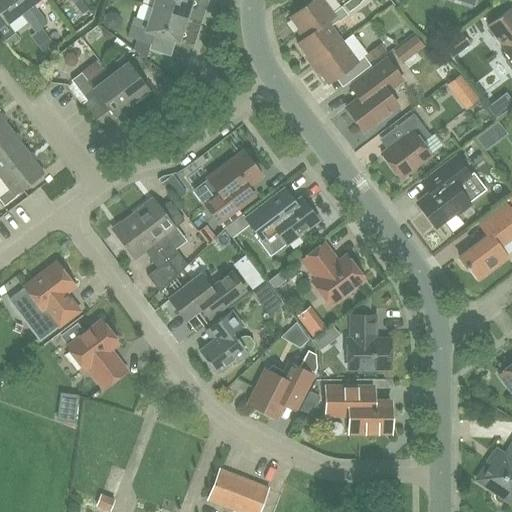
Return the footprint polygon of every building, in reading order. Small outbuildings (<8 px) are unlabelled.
[(20,42),(15,36),(8,26),(22,15),(36,34),(42,30),(19,0),(0,0),(0,15),(0,16),(0,15),(0,35),(11,49),(20,42)] [(19,0),(42,30),(47,26),(33,7),(42,0),(19,0)] [(153,0),(152,7),(186,19),(191,0),(153,0)] [(334,15),(332,13),(322,0),(309,0),(310,1),(289,18),(304,38),(334,15)] [(175,41),(178,42),(186,19),(152,7),(147,22),(133,18),(127,38),(149,45),(148,49),(169,57),(175,41)] [(312,64),(342,41),(331,26),(337,22),(338,22),(347,15),(341,7),(332,13),(334,15),(304,38),(296,44),(312,64)] [(501,49),(511,64),(511,9),(511,10),(509,8),(486,25),(503,48),(501,49)] [(441,47),(450,59),(470,44),(461,32),(441,47)] [(403,63),(425,46),(417,35),(395,52),(403,63)] [(357,61),(342,41),(312,64),(327,85),(344,72),(350,81),(370,66),(363,56),(357,61)] [(109,75),(131,104),(148,90),(122,56),(114,62),(119,68),(109,75)] [(402,80),(386,59),(349,86),(358,98),(345,108),(362,131),(396,106),(386,91),(402,80)] [(131,104),(109,75),(92,88),(86,81),(81,73),(71,81),(86,100),(95,93),(113,117),(131,104)] [(461,98),(473,89),(463,76),(451,85),(461,98)] [(511,106),(511,102),(505,93),(486,108),(495,119),(511,106)] [(404,137),(386,151),(381,155),(399,179),(430,155),(421,143),(430,137),(413,114),(396,126),(404,137)] [(0,145),(14,135),(0,116),(0,145)] [(14,135),(0,145),(0,177),(29,155),(14,135)] [(245,186),(260,175),(243,152),(207,179),(218,193),(204,204),(218,223),(253,196),(245,186)] [(29,155),(0,177),(0,178),(8,189),(0,194),(0,202),(3,206),(15,197),(14,195),(43,173),(29,155)] [(421,182),(429,193),(416,203),(435,228),(455,213),(456,215),(469,206),(455,188),(469,177),(454,157),(421,182)] [(165,181),(174,196),(185,189),(176,175),(165,181)] [(300,198),(294,203),(284,189),(244,219),(261,241),(275,230),(285,245),(317,221),(300,198)] [(167,261),(177,275),(186,265),(164,236),(174,228),(153,200),(132,215),(166,261),(167,261)] [(498,247),(511,237),(511,214),(505,205),(479,226),(487,237),(458,258),(467,270),(469,268),(477,279),(506,258),(498,247)] [(159,293),(177,275),(167,261),(166,261),(132,215),(112,230),(134,259),(144,251),(156,268),(146,276),(159,293)] [(315,279),(311,282),(330,306),(363,281),(345,256),(337,262),(323,244),(301,260),(315,279)] [(63,268),(59,268),(55,263),(8,299),(39,341),(78,311),(65,294),(73,287),(70,282),(70,278),(63,268)] [(185,320),(200,308),(208,318),(244,291),(231,273),(210,289),(200,276),(169,300),(185,320)] [(238,305),(246,315),(260,305),(253,295),(238,305)] [(282,328),(296,316),(281,297),(266,309),(282,328)] [(242,327),(230,311),(204,331),(212,341),(198,352),(215,373),(232,360),(235,364),(251,351),(253,348),(253,343),(248,337),(244,336),(240,337),(237,340),(232,334),(242,327)] [(370,316),(356,316),(350,315),(350,340),(347,340),(347,368),(389,369),(389,340),(374,340),(374,316),(370,316)] [(60,336),(67,346),(66,347),(83,369),(86,367),(102,388),(125,371),(109,350),(117,344),(100,321),(83,334),(76,324),(60,336)] [(272,364),(265,371),(248,404),(275,418),(282,404),(294,410),(316,368),(315,355),(307,351),(298,368),(289,363),(285,370),(272,364)] [(511,364),(498,375),(511,393),(511,364)] [(390,432),(390,420),(393,417),(393,409),(390,406),(390,402),(373,402),(373,388),(325,388),(325,415),(346,415),(348,417),(348,432),(390,432)] [(511,444),(504,456),(496,451),(476,480),(511,504),(511,501),(511,444)] [(239,511),(258,511),(268,489),(220,471),(208,500),(239,511)] [(111,511),(116,500),(102,494),(97,506),(111,511)]
